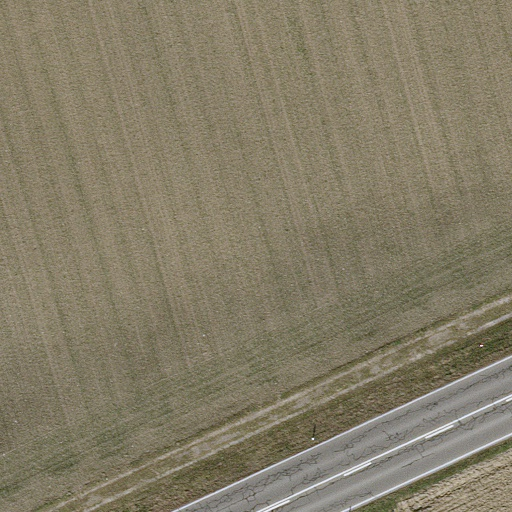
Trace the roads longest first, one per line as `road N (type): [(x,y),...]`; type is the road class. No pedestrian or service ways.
road 1 (track): [(511,307),(70,511)]
road 2 (secondary): [(511,397),(263,511)]
